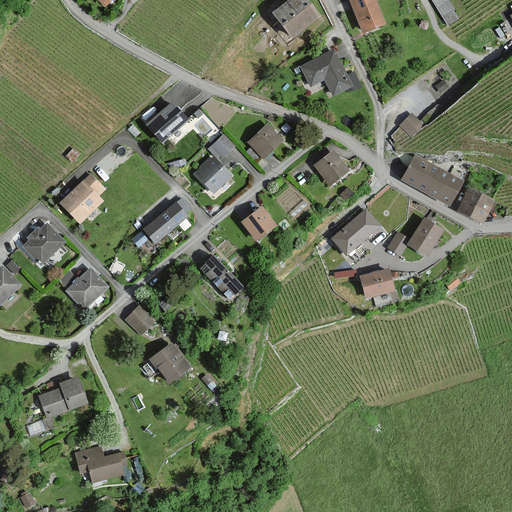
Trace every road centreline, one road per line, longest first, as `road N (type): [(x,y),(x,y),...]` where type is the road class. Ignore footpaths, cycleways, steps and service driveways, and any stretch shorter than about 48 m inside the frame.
road 1 (unclassified): [(329,131),(212,88),(126,43),(70,0)]
road 2 (residential): [(329,131),(127,297)]
road 3 (residential): [(376,163),(376,102),(328,0)]
road 4 (unclassified): [(511,226),(472,225),(376,163)]
road 5 (residential): [(127,297),(72,342),(0,331)]
road 6 (track): [(386,174),(289,267)]
road 7 (residential): [(43,205),(127,297)]
